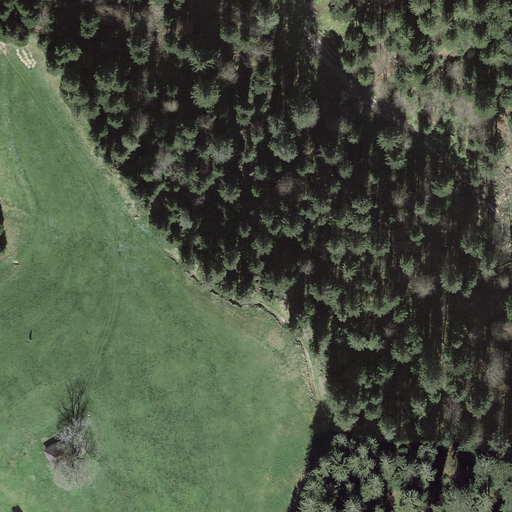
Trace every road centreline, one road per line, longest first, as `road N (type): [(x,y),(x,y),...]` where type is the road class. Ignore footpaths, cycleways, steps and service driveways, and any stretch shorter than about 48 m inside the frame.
road 1 (track): [(2,49),(91,184),(128,220),(288,320),(310,350),(323,408),(334,421),(374,426),(390,441),(394,511)]
road 2 (track): [(0,46),(11,134),(35,201),(35,229),(24,251),(0,265)]
